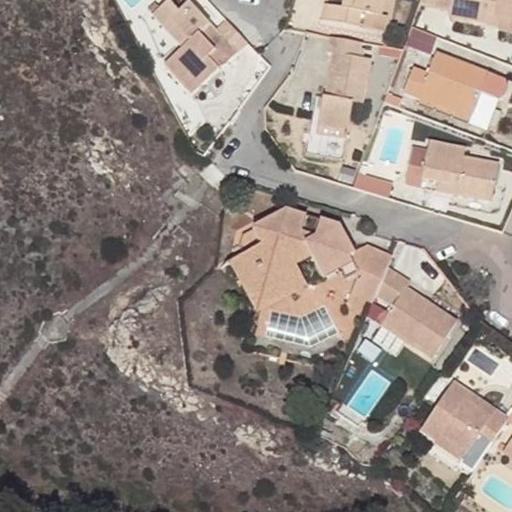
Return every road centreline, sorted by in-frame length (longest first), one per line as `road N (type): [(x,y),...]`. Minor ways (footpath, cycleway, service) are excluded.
road 1 (residential): [(224,162),(508,264)]
road 2 (residential): [(224,162),(289,39)]
